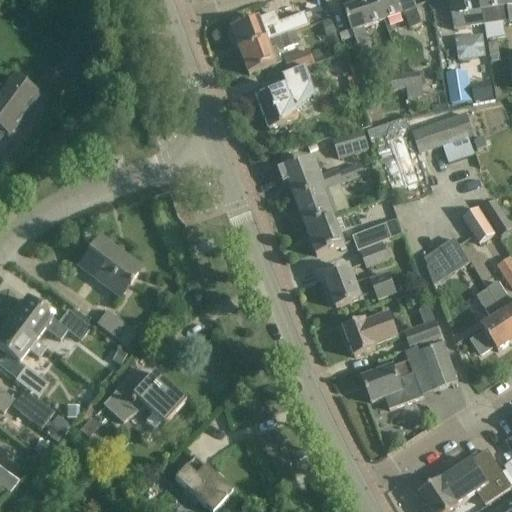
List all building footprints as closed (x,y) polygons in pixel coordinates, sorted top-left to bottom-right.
[(344,11),(352,33),(357,49),(369,46),(364,29),(385,22),(377,0),(344,11)] [(413,0),(377,0),(385,22),(406,16),(411,31),(422,27),(413,0)] [(480,0),(448,0),(451,18),(452,17),(452,18),(455,32),(472,30),(485,28),(483,13),(480,0)] [(511,0),(480,0),(483,13),(485,28),(503,25),(511,24),(511,0)] [(331,21),(321,25),(327,40),(334,38),(339,53),(343,52),(331,21)] [(260,22),(232,32),(241,55),(268,44),(269,44),(264,33),(260,22)] [(295,34),(280,40),(284,51),(284,52),(300,46),(295,34)] [(268,44),(241,55),(249,78),(277,68),(282,66),(276,51),(271,52),(269,44),(268,44)] [(309,54),(285,62),(290,76),(314,67),(309,54)] [(331,64),(336,79),(345,75),(340,60),(331,64)] [(284,92),(258,102),(270,134),(295,126),(294,125),(301,123),(297,114),(315,94),(306,72),(306,71),(290,77),(284,79),(288,90),(284,92)] [(465,74),(448,77),(453,106),(470,104),(465,74)] [(404,77),(404,78),(405,91),(422,89),(420,76),(404,77)] [(404,77),(391,79),(388,80),(389,94),(405,91),(404,78),(404,77)] [(9,78),(0,90),(0,141),(3,137),(7,139),(37,99),(9,78)] [(421,157),(443,149),(449,167),(475,158),(469,141),(474,139),(467,119),(414,136),(421,157)] [(406,123),(368,136),(373,152),(380,149),(394,196),(418,188),(403,141),(407,128),(406,123)] [(333,144),(337,159),(368,150),(363,134),(333,144)] [(315,160),(285,171),(306,231),(334,220),(324,193),(343,186),(339,176),(338,173),(321,179),(315,160)] [(351,172),(339,176),(343,186),(355,182),(351,172)] [(484,211),(497,231),(508,224),(495,204),(484,211)] [(492,234),(481,217),(478,212),(463,222),(478,243),(492,234)] [(334,220),(306,231),(316,259),(344,249),(338,232),(344,230),(341,221),(335,223),(334,220)] [(358,254),(391,242),(386,227),(352,240),(358,254)] [(119,301),(140,272),(99,242),(78,270),(119,301)] [(454,242),(440,251),(455,275),(469,266),(454,242)] [(383,247),(360,255),(367,272),(390,264),(383,247)] [(511,289),(511,259),(498,268),(511,289)] [(372,282),(356,287),(350,270),(325,279),(326,282),(324,283),(327,290),(329,290),(336,311),(361,302),(360,300),(374,295),(378,305),(397,298),(389,276),(372,283),(372,282)] [(511,304),(498,285),(487,292),(511,330),(511,304)] [(482,329),(486,335),(472,343),(481,357),(494,348),(498,354),(511,344),(511,330),(487,292),(477,298),(493,323),(482,329)] [(25,303),(9,324),(27,337),(35,343),(44,332),(60,344),(67,334),(58,326),(57,326),(53,323),(53,322),(26,302),(25,303)] [(68,314),(58,326),(67,334),(81,344),(91,331),(68,314)] [(106,314),(95,327),(118,344),(128,331),(106,314)] [(376,350),(393,344),(399,342),(395,332),(398,331),(392,316),(366,326),(365,323),(344,331),(351,349),(348,351),(351,359),(354,358),(354,360),(376,353),(376,350)] [(8,325),(0,335),(0,351),(19,365),(27,354),(38,362),(46,351),(35,343),(27,337),(9,324),(8,325)] [(435,324),(409,333),(404,336),(410,352),(441,341),(435,324)] [(394,370),(363,381),(372,405),(385,400),(390,413),(424,401),(423,399),(458,386),(442,342),(406,355),(409,365),(394,371),(394,370)] [(48,387),(25,370),(15,383),(37,401),(48,387)] [(152,376),(132,398),(121,388),(103,409),(122,427),(143,412),(164,428),(185,405),(152,376)] [(0,414),(3,417),(13,403),(0,393),(0,414)] [(24,394),(12,410),(41,432),(54,416),(24,394)] [(57,421),(45,436),(57,446),(69,430),(57,421)] [(99,429),(90,421),(79,433),(87,441),(99,429)] [(440,483),(420,496),(422,500),(421,502),(425,508),(428,508),(430,511),(455,511),(458,510),(457,509),(477,496),(485,508),(505,495),(511,489),(501,472),(488,453),(473,463),(441,484),(440,483)] [(207,511),(216,511),(231,496),(194,463),(176,484),(207,511)]
